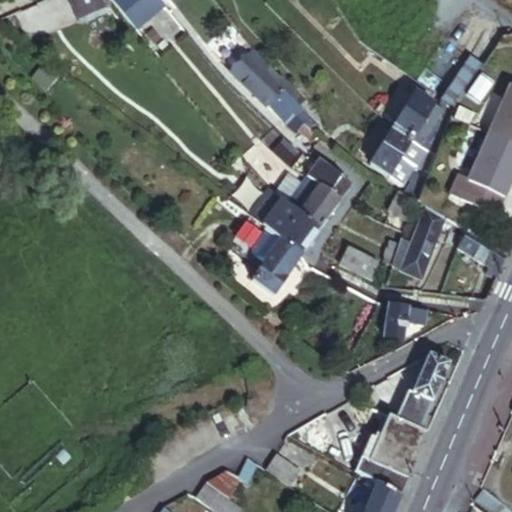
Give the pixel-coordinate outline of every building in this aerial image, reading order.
[(107,9),(101,0),(66,0),(81,24),(107,9)] [(157,0),(113,0),(111,2),(136,34),(166,11),(157,0)] [(252,55),(230,78),(296,139),(298,137),(308,146),(314,141),(308,135),(295,123),(300,117),(302,115),(262,77),(268,70),(252,55)] [(451,111),(453,113),(482,71),(469,62),(441,104),(445,107),(451,111)] [(511,161),(511,94),(510,93),(488,148),(511,161)] [(433,158),(448,119),(441,114),(413,97),(391,132),(419,149),(433,158)] [(445,107),(441,114),(448,119),(451,111),(445,107)] [(313,129),(300,117),(295,123),(308,135),(313,129)] [(395,185),(419,149),(391,132),(369,168),(395,185)] [(500,222),(511,191),(511,161),(488,148),(471,189),(464,187),(456,205),(500,222)] [(419,149),(395,185),(400,188),(412,169),(418,173),(420,171),(426,174),(433,158),(419,149)] [(340,204),(352,186),(319,164),(307,181),(340,204)] [(303,188),(287,177),(273,197),(289,208),(303,188)] [(319,235),(340,204),(307,181),(303,188),(289,208),(286,212),(319,235)] [(410,184),(403,196),(414,203),(420,190),(410,184)] [(386,213),(410,227),(418,206),(396,194),(386,213)] [(281,245),(302,259),(319,235),(286,212),(280,208),(264,233),(281,245)] [(237,252),(254,226),(250,223),(229,253),(261,274),(263,272),(264,270),(237,252)] [(423,223),(403,273),(423,281),(443,230),(423,223)] [(264,270),(281,245),(264,233),(254,226),(237,252),(264,270)] [(384,266),(394,270),(407,236),(396,231),(384,266)] [(510,254),(469,233),(458,254),(500,274),(510,254)] [(275,299),(302,259),(281,245),(264,270),(263,272),(261,274),(254,285),(275,299)] [(382,264),(352,251),(344,267),(374,280),(382,264)] [(407,312),(387,310),(384,341),(403,344),(405,330),(407,312)] [(424,314),(407,312),(405,330),(422,332),(424,314)] [(422,433),(450,368),(430,360),(414,396),(410,394),(397,422),(422,433)] [(401,498),(428,436),(422,433),(397,422),(390,419),(380,441),(371,461),(362,458),(355,474),(376,485),(401,498)] [(362,458),(371,461),(380,441),(371,437),(362,458)] [(277,458),(268,473),(293,490),(302,475),(277,458)] [(248,485),(257,466),(249,461),(246,462),(239,479),(238,480),(248,485)] [(238,480),(239,479),(228,473),(208,485),(228,499),(238,480)] [(228,499),(208,485),(197,501),(214,511),(245,511),(246,511),(228,499)] [(395,511),(401,498),(376,485),(364,511),(395,511)] [(487,492),(478,504),(488,511),(502,511),(506,507),(487,492)]
